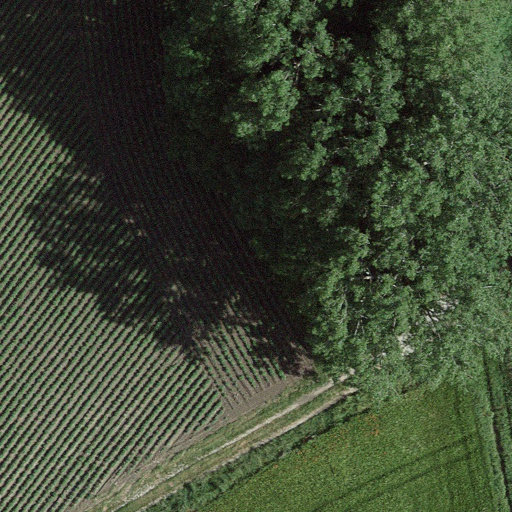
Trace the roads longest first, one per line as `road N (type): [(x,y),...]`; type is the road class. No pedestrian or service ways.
road 1 (track): [(420,0),(467,293),(120,511)]
road 2 (track): [(467,293),(511,506)]
